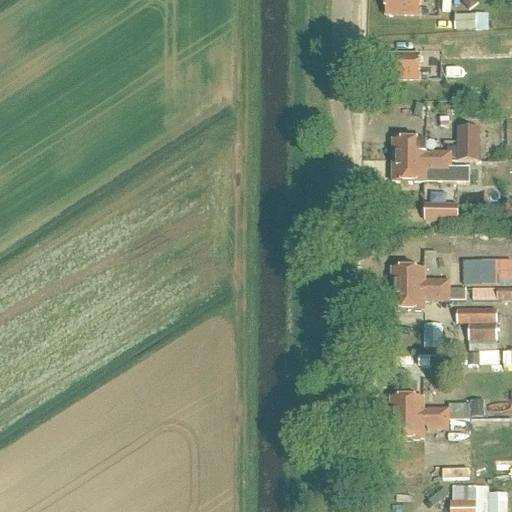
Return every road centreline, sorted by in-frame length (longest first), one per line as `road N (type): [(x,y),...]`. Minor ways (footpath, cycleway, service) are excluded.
road 1 (track): [(244,0),(239,511)]
road 2 (residential): [(348,511),(350,0)]
